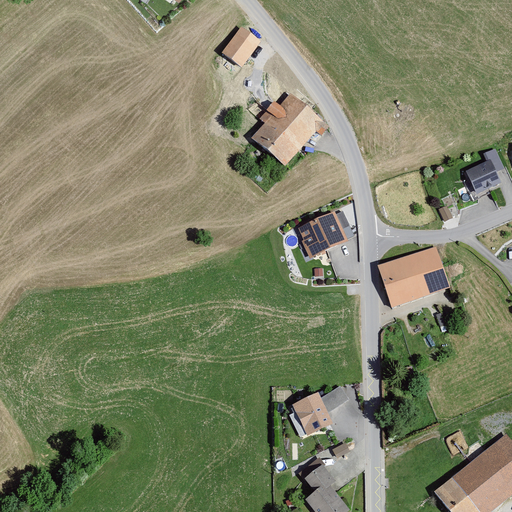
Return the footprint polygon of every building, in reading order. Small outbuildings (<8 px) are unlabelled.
[(238,65),(254,44),(240,33),(223,54),(238,65)] [(315,126),(288,101),(254,137),(281,162),(315,126)] [(463,176),(471,197),(496,187),(490,173),(501,168),(495,152),(484,156),(488,166),(463,176)] [(448,204),(439,208),(445,220),(454,216),(448,204)] [(334,215),(299,230),(311,257),(346,242),(334,215)] [(436,252),(381,270),(393,305),(448,287),(436,252)] [(340,388),(321,399),(328,412),(348,401),(340,388)] [(290,412),(304,439),(329,426),(316,399),(290,412)] [(349,450),(346,444),(333,451),(336,457),(349,450)] [(443,494),(457,511),(485,511),(511,491),(511,471),(496,452),(443,494)] [(317,511),(345,511),(346,511),(326,486),(331,483),(320,469),(306,479),(314,491),(306,497),(317,511)]
